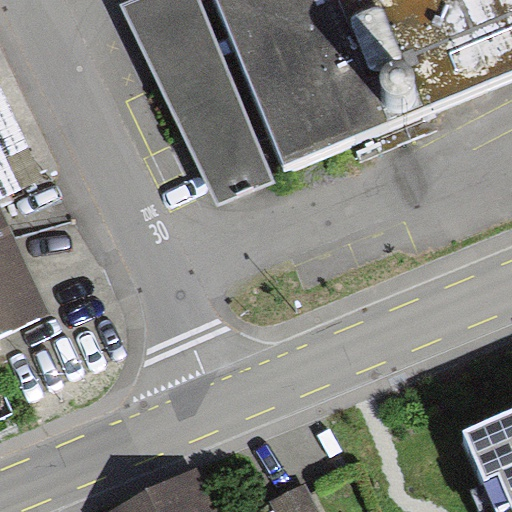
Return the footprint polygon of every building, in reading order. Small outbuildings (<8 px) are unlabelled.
[(198,0),(137,0),(123,6),(219,199),(272,179),(198,0)] [(511,0),(218,0),(291,174),(511,80),(511,0)] [(0,334),(55,308),(6,205),(50,183),(0,80),(0,334)] [(511,511),(511,385),(428,425),(468,511),(511,511)] [(195,511),(186,491),(140,511),(195,511)] [(294,511),(290,503),(269,511),(294,511)]
